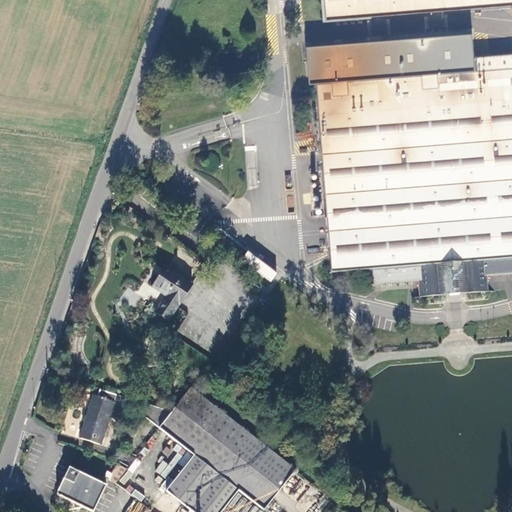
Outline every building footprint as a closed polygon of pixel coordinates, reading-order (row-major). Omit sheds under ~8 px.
[(511,0),(322,0),(324,16),(511,0)] [(511,52),(432,58),(433,71),(312,81),(327,276),(365,273),(367,288),(414,284),(415,299),(486,294),(484,278),(511,276),(510,261),(511,260),(511,52)] [(241,259),(271,282),(278,273),(248,250),(241,259)] [(166,301),(155,316),(167,324),(194,287),(169,269),(157,284),(172,294),(166,301)] [(172,294),(157,284),(152,291),(166,301),(172,294)] [(230,347),(185,318),(170,339),(208,364),(219,361),(230,347)] [(91,399),(81,428),(103,434),(113,402),(144,412),(141,418),(160,433),(176,414),(164,413),(96,391),(93,400),(91,399)] [(192,395),(176,414),(232,458),(248,439),(193,396),(192,395)] [(127,415),(122,410),(112,421),(117,426),(127,415)] [(232,458),(176,414),(160,433),(194,461),(216,479),(232,458)] [(99,449),(103,434),(81,428),(77,443),(99,449)] [(264,511),(293,476),(248,439),(232,458),(216,479),(239,497),(258,511),(264,511)] [(190,511),(216,479),(194,461),(164,497),(183,511),(190,511)] [(108,484),(114,487),(126,473),(116,467),(110,478),(105,476),(102,481),(108,484)] [(93,511),(108,484),(102,481),(99,487),(67,471),(54,499),(71,508),(71,511),(93,511)] [(226,511),(239,497),(216,479),(190,511),(226,511)] [(130,484),(125,489),(140,502),(145,497),(130,484)] [(345,511),(351,506),(332,490),(315,511),(345,511)]
